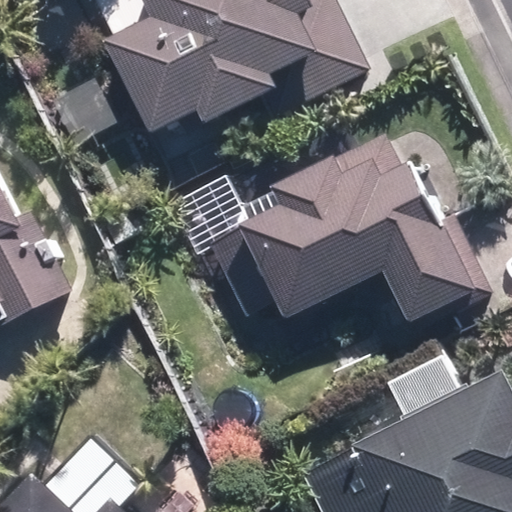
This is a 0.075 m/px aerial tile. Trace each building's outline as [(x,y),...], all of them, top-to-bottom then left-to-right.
[(183,0),(191,16),(145,39),(192,135),(237,112),(243,124),(292,101),(300,116),(394,70),(359,0),(183,0)] [(55,212),(4,108),(0,110),(0,335),(95,290),(57,211),(55,212)] [(430,176),(410,133),(357,158),(360,164),(318,186),(317,183),(263,209),(270,226),(233,244),(268,317),(313,295),(325,321),(424,272),(449,324),(511,292),(511,278),(456,163),(430,176)] [(511,511),(511,388),(496,396),(491,386),(426,417),(430,426),(327,473),(345,511),(511,511)] [(167,511),(154,500),(142,511),(112,511),(75,476),(39,511),(167,511)]
